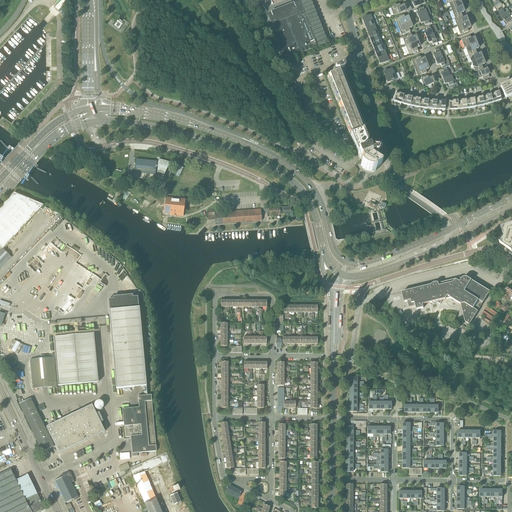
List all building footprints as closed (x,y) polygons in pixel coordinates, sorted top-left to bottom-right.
[(290,7),(290,9),(277,14),(276,11),(268,14),(286,59),(327,43),(310,0),(303,0),(294,4),(295,6),(290,7)] [(456,0),(449,3),(452,11),(462,7),(460,2),(457,3),(456,0)] [(495,7),(494,8),(497,12),(496,13),(495,14),(498,18),(509,11),(507,9),(505,10),(501,3),(501,4),(495,7)] [(393,7),(390,8),(394,16),(405,12),(403,6),(400,7),(399,4),(396,6),(395,5),(394,5),(393,6),(393,7)] [(420,13),(417,14),(419,19),(429,15),(431,15),(428,6),(419,10),(420,13)] [(462,7),(452,11),(455,19),(462,16),(461,14),(464,12),(462,7)] [(509,11),(498,18),(501,23),(502,22),(503,22),(506,26),(511,22),(511,20),(509,15),(510,14),(509,11)] [(366,17),(362,19),(364,24),(374,20),(372,15),(369,16),(368,16),(367,16),(366,17)] [(429,15),(419,19),(421,24),(424,23),(425,26),(432,23),(430,17),(431,17),(431,16),(431,15),(429,15)] [(404,16),(395,19),(398,27),(410,23),(408,17),(405,18),(404,16)] [(455,19),(454,19),(457,27),(468,23),(466,17),(463,19),(462,16),(455,19)] [(374,20),(364,24),(366,29),(375,26),(376,26),(374,20)] [(410,23),(398,27),(401,35),(410,32),(409,29),(412,28),(410,23)] [(468,23),(457,27),(460,35),(468,32),(467,29),(470,28),(468,23)] [(375,26),(366,29),(368,34),(377,31),(378,30),(378,29),(377,27),(376,26),(375,26)] [(427,32),(425,33),(427,38),(438,34),(441,32),(440,30),(437,32),(435,26),(426,29),(427,32)] [(377,31),(368,34),(370,39),(378,36),(380,36),(378,30),(377,31)] [(438,34),(427,38),(429,44),(432,42),(433,45),(441,42),(438,34)] [(405,45),(402,46),(403,47),(406,47),(406,46),(417,42),(415,37),(412,38),(411,35),(403,39),(405,45)] [(378,36),(370,39),(372,44),(380,41),(382,41),(380,36),(378,36)] [(470,37),(461,40),(464,48),(465,48),(476,44),(474,38),(471,39),(470,37)] [(380,41),(372,44),(374,50),(382,46),(384,46),(382,41),(380,41)] [(417,42),(406,46),(409,55),(413,53),(415,52),(417,52),(418,51),(417,48),(419,47),(417,42)] [(476,44),(465,48),(468,56),(476,52),(475,50),(478,49),(476,44)] [(382,46),(374,50),(376,55),(386,51),(384,45),(384,46),(382,46)] [(436,54),(433,55),(435,60),(446,56),(445,54),(443,48),(442,46),(434,50),(435,51),(436,54)] [(386,51),(376,55),(378,59),(388,55),(386,51)] [(476,52),(468,56),(472,63),(482,59),(480,54),(477,55),(476,52)] [(388,55),(378,59),(380,65),(390,61),(388,55)] [(446,56),(435,60),(437,66),(440,65),(441,67),(442,67),(443,69),(450,66),(449,64),(446,56)] [(420,57),(411,61),(414,67),(412,67),(413,69),(414,69),(414,68),(426,64),(424,59),(421,60),(420,57)] [(482,59),(472,63),(475,71),(476,71),(483,68),(482,66),(484,64),(482,59)] [(426,64),(414,68),(414,69),(418,77),(426,73),(425,70),(428,69),(426,64)] [(385,72),(383,73),(385,78),(394,75),(392,70),(393,69),(392,66),(384,69),(385,72)] [(337,73),(329,77),(352,134),(362,130),(340,75),(342,75),(343,77),(347,76),(346,73),(343,73),(343,69),(344,69),(344,68),(344,67),(343,67),(335,70),(336,72),(337,72),(337,73)] [(444,73),(441,74),(443,80),(453,76),(455,75),(452,67),(443,71),(444,73)] [(483,68),(476,71),(479,79),(482,77),(483,80),(484,80),(485,82),(488,81),(487,79),(490,78),(486,70),(484,71),(483,68)] [(394,75),(385,78),(388,83),(398,79),(395,74),(394,75)] [(422,79),(421,79),(424,87),(427,86),(428,88),(430,88),(431,88),(432,86),(431,85),(434,84),(432,78),(429,79),(428,76),(427,77),(426,75),(421,77),(422,79)] [(453,76),(443,80),(445,85),(448,84),(450,89),(459,88),(457,83),(456,84),(453,76)] [(508,84),(500,88),(501,89),(506,98),(511,95),(511,83),(510,84),(509,83),(508,84)] [(490,95),(493,103),(501,100),(498,92),(494,94),(494,95),(493,95),(490,95)] [(393,101),(392,102),(393,101),(401,104),(404,96),(403,96),(400,95),(399,95),(398,95),(396,93),(395,93),(394,98),(393,98),(392,101),(393,101)] [(482,97),(484,106),(493,103),(490,95),(486,96),(486,97),(485,97),(482,97)] [(404,96),(401,104),(410,106),(412,98),(411,98),(408,97),(407,97),(406,97),(404,96)] [(474,99),(475,108),(484,106),(482,97),(478,98),(477,99),(474,99)] [(412,98),(410,106),(418,108),(420,99),(420,100),(416,99),(415,99),(412,98)] [(420,99),(418,108),(427,109),(428,101),(424,100),(423,100),(423,101),(420,100),(420,99)] [(466,100),(467,109),(475,108),(474,99),(470,100),(469,100),(469,101),(466,100)] [(458,101),(457,101),(458,110),(467,109),(466,100),(465,100),(465,101),(461,101),(461,102),(458,101)] [(428,101),(427,109),(436,110),(437,101),(436,101),(436,102),(432,101),(432,102),(431,102),(428,101)] [(437,101),(436,110),(445,110),(445,102),(441,102),(440,102),(437,102),(437,101)] [(449,102),(449,110),(458,110),(457,101),(453,102),(452,102),(449,102)] [(352,134),(351,135),(360,159),(361,160),(363,164),(360,166),(361,167),(362,167),(362,168),(363,169),(364,169),(365,170),(366,171),(367,171),(368,172),(369,172),(370,172),(371,172),(373,172),(374,172),(377,169),(381,166),(378,164),(378,163),(373,159),(374,157),(375,158),(376,158),(377,157),(378,156),(378,155),(377,154),(377,153),(376,153),(375,153),(374,153),(374,154),(373,154),(374,154),(372,155),(362,130),(352,134)] [(9,145),(7,148),(37,168),(38,166),(9,145)] [(0,155),(0,154),(0,159),(0,160),(0,159),(0,160),(28,180),(31,176),(0,155)] [(135,173),(155,175),(157,162),(136,160),(135,173)] [(157,173),(164,175),(170,163),(159,160),(157,173)] [(357,169),(355,167),(346,175),(352,177),(353,177),(354,177),(355,177),(355,176),(356,176),(357,173),(358,172),(358,171),(358,170),(357,170),(357,169)] [(128,197),(130,194),(125,191),(123,194),(124,194),(122,197),(126,200),(128,197)] [(0,269),(12,257),(4,249),(44,205),(14,193),(0,207),(0,269)] [(166,198),(164,213),(183,216),(185,201),(166,198)] [(269,209),(265,209),(265,213),(267,213),(267,215),(269,215),(269,216),(271,216),(275,216),(275,215),(276,215),(280,215),(280,214),(284,214),(284,215),(291,215),(291,205),(288,205),(288,207),(280,207),(280,208),(269,208),(269,209)] [(215,224),(262,221),(261,209),(222,212),(221,210),(208,211),(208,220),(215,219),(215,224)] [(511,225),(502,230),(503,232),(503,233),(503,234),(504,235),(505,235),(504,240),(503,239),(503,240),(502,240),(501,242),(501,243),(500,244),(511,252),(511,225)] [(461,278),(439,284),(438,284),(437,283),(436,283),(435,284),(434,284),(433,285),(432,286),(402,293),(404,303),(407,302),(409,309),(416,307),(416,310),(424,309),(423,305),(436,302),(439,304),(442,301),(450,298),(461,304),(465,322),(470,325),(490,291),(468,278),(467,278),(466,278),(465,278),(464,278),(463,278),(462,278),(462,279),(461,279),(461,280),(461,278)] [(507,293),(503,297),(506,299),(507,300),(509,298),(506,297),(508,294),(509,295),(511,290),(511,286),(510,285),(508,289),(507,289),(507,288),(506,288),(505,289),(505,290),(505,291),(506,291),(505,292),(507,293)] [(502,306),(500,309),(505,313),(510,306),(507,304),(509,301),(511,297),(511,296),(511,290),(509,295),(508,294),(506,297),(509,298),(507,300),(502,306)] [(116,389),(146,386),(139,308),(138,307),(139,307),(138,297),(109,300),(110,310),(110,311),(109,311),(116,389)] [(493,308),(495,310),(496,309),(498,310),(500,308),(500,309),(502,306),(502,305),(500,304),(500,303),(497,301),(493,308)] [(507,325),(511,318),(511,317),(507,315),(502,322),(503,322),(502,324),(506,327),(507,325)] [(98,383),(96,352),(94,334),(53,338),(58,386),(98,383)] [(9,349),(18,354),(23,345),(14,340),(9,349)] [(54,358),(30,360),(33,389),(57,387),(54,358)] [(139,408),(123,409),(124,426),(125,437),(131,437),(132,454),(156,452),(151,395),(138,396),(139,408)] [(20,398),(18,399),(19,404),(42,452),(43,452),(54,447),(31,399),(22,403),(20,398)] [(89,439),(104,432),(100,423),(103,421),(99,413),(98,413),(96,414),(92,405),(89,407),(47,427),(59,453),(89,439)] [(233,462),(226,463),(227,469),(234,468),(233,464),(239,463),(241,463),(245,462),(245,460),(233,462)] [(127,463),(118,467),(121,472),(124,471),(130,468),(128,464),(127,463)] [(10,469),(0,473),(0,511),(36,511),(41,510),(42,511),(45,510),(37,494),(25,499),(17,483),(16,481),(10,469)] [(78,497),(71,483),(74,481),(70,473),(68,472),(61,475),(62,478),(56,481),(66,503),(78,497)] [(144,472),(133,476),(136,485),(137,485),(138,487),(143,500),(144,503),(156,498),(150,486),(144,472)] [(24,475),(17,479),(26,498),(37,492),(36,490),(28,474),(24,475)] [(178,485),(170,488),(172,493),(180,490),(178,485)] [(241,492),(229,486),(226,492),(238,498),(241,492)] [(177,493),(170,496),(174,506),(181,502),(177,493)] [(144,503),(148,511),(161,511),(156,498),(144,503)]
